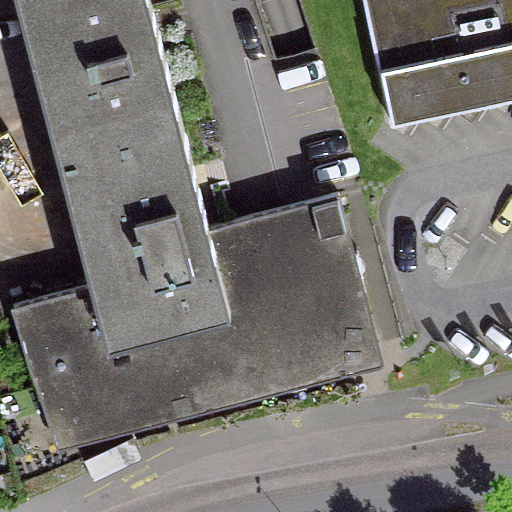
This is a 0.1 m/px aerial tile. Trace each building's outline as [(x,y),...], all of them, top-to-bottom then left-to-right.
[(14,0),(56,158),(177,127),(143,0),(14,0)] [(511,0),(396,0),(415,88),(511,68),(511,0)] [(88,283),(106,353),(227,322),(202,226),(177,127),(56,158),(88,283)] [(333,193),(202,226),(227,322),(106,353),(88,283),(12,302),(45,429),(372,345),(333,193)] [(85,472),(134,449),(127,436),(78,459),(85,472)]
